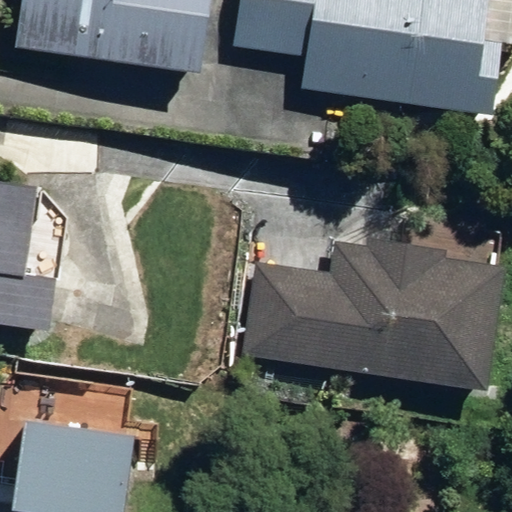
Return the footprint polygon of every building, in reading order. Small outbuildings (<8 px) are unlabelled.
[(29,0),(24,45),(211,66),(217,0),(29,0)] [(309,84),(504,106),(511,48),(511,42),(490,41),(494,0),(243,0),(238,44),(313,53),(309,84)] [(0,318),(59,326),(64,275),(36,271),(47,184),(0,178),(0,318)] [(244,355),(494,389),(510,265),(448,256),(450,246),(373,236),(371,245),(338,241),(334,269),(257,259),(244,355)] [(47,511),(134,511),(146,427),(40,413),(28,502),(48,505),(47,511)]
